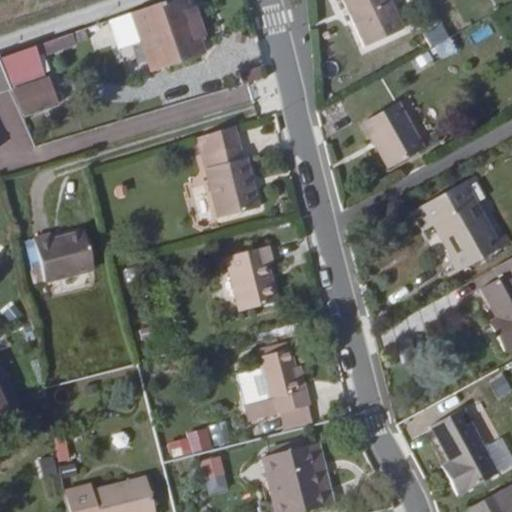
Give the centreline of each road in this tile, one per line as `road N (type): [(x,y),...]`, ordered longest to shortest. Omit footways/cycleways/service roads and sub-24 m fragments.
road 1 (residential): [(273,0),(374,428),(413,511)]
road 2 (residential): [(0,40),(124,0)]
